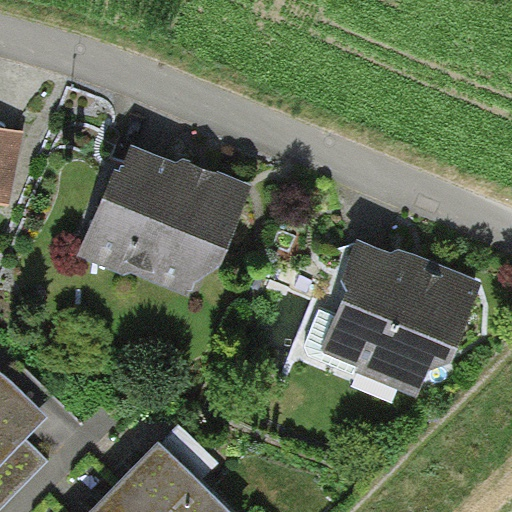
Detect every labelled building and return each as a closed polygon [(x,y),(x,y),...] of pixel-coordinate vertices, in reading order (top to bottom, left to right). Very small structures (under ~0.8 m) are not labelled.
[(27,122),(0,113),(0,198),(9,201),(27,122)] [(190,147),(132,123),(120,144),(116,142),(77,246),(121,267),(125,259),(187,282),(220,242),(253,173),(190,147)] [(433,249),(359,217),(340,259),(348,261),(319,339),(358,355),(354,361),(418,385),(430,351),(450,338),(483,270),(433,249)] [(50,406),(0,355),(0,503),(50,455),(25,430),(50,406)] [(115,466),(161,511),(246,511),(249,510),(160,422),(137,445),(115,466)] [(75,506),(80,511),(161,511),(115,466),(94,487),(75,506)]
